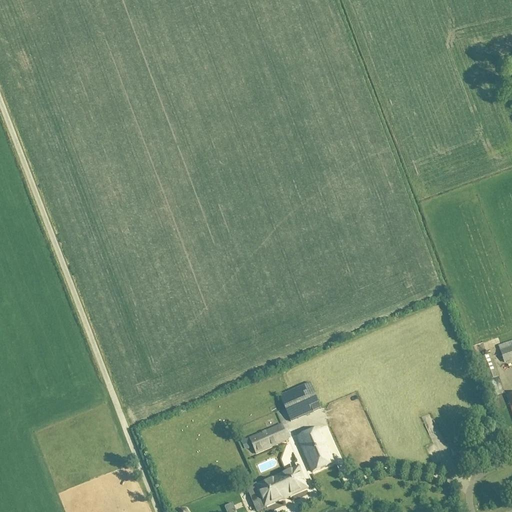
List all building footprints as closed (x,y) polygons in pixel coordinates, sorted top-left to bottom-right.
[(511,341),(498,347),(504,363),(511,360),(511,341)] [(479,359),(488,382),(500,377),(490,354),(479,359)] [(293,420),(312,411),(301,388),(282,397),(293,420)] [(245,452),(254,448),(256,454),(287,440),(281,426),(250,439),(249,438),(240,442),(245,452)] [(333,463),(319,430),(299,438),(312,471),(333,463)] [(257,487),(265,506),(306,488),(298,470),(257,487)]
